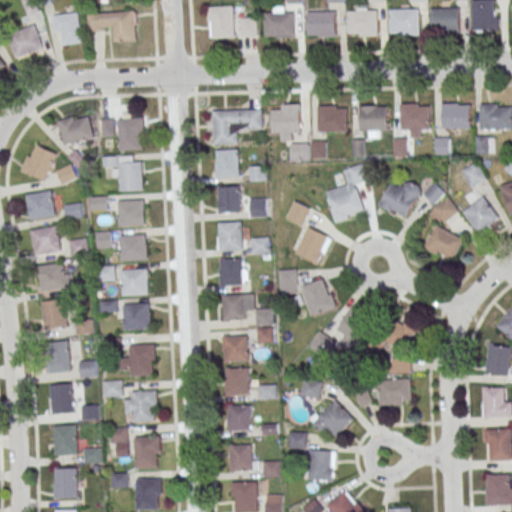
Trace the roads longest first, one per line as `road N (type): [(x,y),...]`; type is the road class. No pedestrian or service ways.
road 1 (residential): [(18,511),(0,262),(3,125),(29,97),(60,83),(176,76)]
road 2 (residential): [(197,511),(172,0)]
road 3 (residential): [(504,67),(176,76)]
road 4 (residential): [(451,511),(448,352),(475,292),(511,262)]
